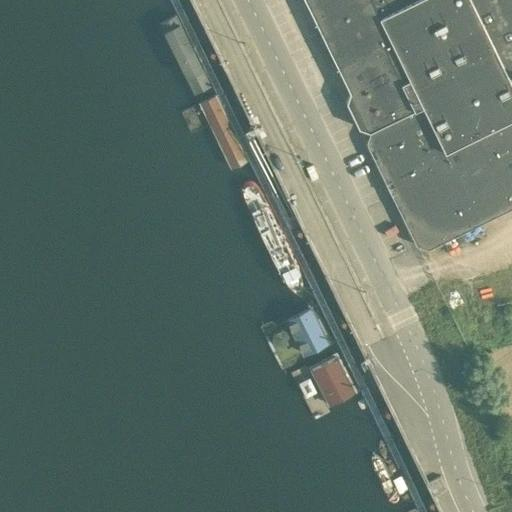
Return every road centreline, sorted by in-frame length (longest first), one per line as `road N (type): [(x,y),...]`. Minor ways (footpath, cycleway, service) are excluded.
road 1 (unclassified): [(385,280),(247,0)]
road 2 (unclassified): [(472,511),(429,380),(385,280)]
road 3 (unclassified): [(511,219),(441,243),(429,271),(385,280)]
